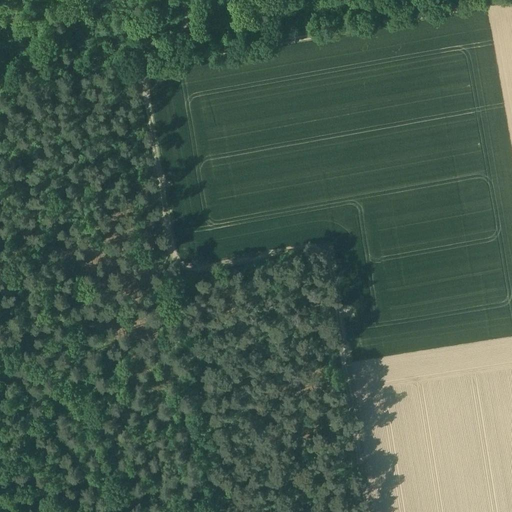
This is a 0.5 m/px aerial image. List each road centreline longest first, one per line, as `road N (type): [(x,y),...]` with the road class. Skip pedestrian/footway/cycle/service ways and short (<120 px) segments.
road 1 (track): [(509,0),(133,76),(169,275)]
road 2 (track): [(169,275),(320,256),(363,511)]
